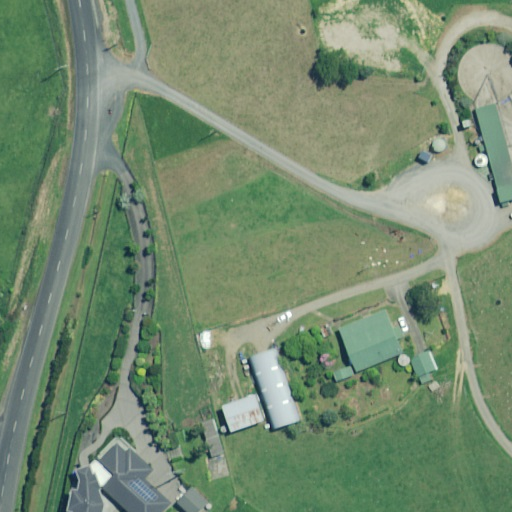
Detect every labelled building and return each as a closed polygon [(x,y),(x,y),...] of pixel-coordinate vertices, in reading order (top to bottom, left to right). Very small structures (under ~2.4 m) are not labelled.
[(511,200),(511,163),(497,106),(478,111),(502,203),(511,200)] [(474,117),(462,119),(464,131),(476,128),(474,117)] [(454,153),(448,141),(439,146),(445,158),(454,153)] [(488,157),(486,156),(485,155),(484,154),(483,154),(481,154),(480,154),(479,154),(478,155),(476,156),(476,157),(475,158),(474,159),(474,160),(474,162),(474,163),(474,164),(475,166),(476,167),(477,168),(478,168),(479,169),(480,169),(482,169),(483,169),(484,169),(485,168),(487,168),(488,167),(488,165),(489,164),(489,163),(489,162),(489,160),(489,159),(488,158),(488,157)] [(404,354),(399,341),(405,339),(400,327),(394,330),(386,310),(341,329),(359,372),(404,354)] [(299,422),(276,351),(252,358),(276,429),(299,422)] [(437,369),(429,351),(412,360),(423,384),(433,379),(430,372),(437,369)] [(355,375),(351,365),(334,373),(338,382),(355,375)] [(267,421),(258,396),(225,407),(234,432),(267,421)] [(223,454),(215,420),(203,423),(212,457),(223,454)] [(126,454),(115,442),(91,469),(88,468),(83,492),(78,491),(74,511),(75,511),(107,511),(108,509),(103,492),(107,488),(131,511),(164,511),(170,506),(145,479),(153,471),(153,470),(131,449),(126,454)] [(183,457),(181,449),(168,452),(170,461),(183,457)] [(199,511),(209,503),(194,487),(179,502),(187,511),(199,511)]
